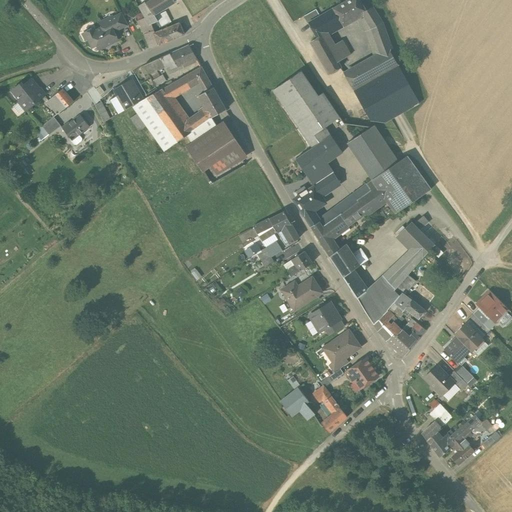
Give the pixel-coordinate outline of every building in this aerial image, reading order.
[(173,0),(153,0),(146,5),(145,3),(138,7),(145,18),(149,26),(151,25),(158,22),(155,17),(154,15),(175,2),(173,0)] [(358,0),(349,0),(334,9),(343,25),(344,26),(355,20),(354,18),(364,12),(365,11),(358,0)] [(372,7),(365,11),(364,12),(366,16),(364,17),(371,29),(381,55),(345,74),(371,121),(384,123),(391,120),(405,141),(416,136),(403,112),(419,103),(389,51),(391,48),(382,22),(372,7)] [(343,25),(334,9),(320,17),(316,10),(304,16),(317,38),(311,42),(329,75),(340,68),(337,63),(350,55),(342,41),(329,48),(322,36),(343,25)] [(165,12),(155,17),(158,22),(161,28),(171,22),(165,12)] [(111,17),(100,23),(102,28),(95,32),(93,29),(85,33),(92,48),(97,46),(99,50),(111,44),(110,42),(117,39),(113,32),(127,24),(122,14),(112,19),(111,17)] [(168,29),(155,34),(151,25),(149,26),(145,18),(137,21),(139,26),(140,25),(149,49),(171,40),(184,35),(180,23),(171,27),(170,25),(167,26),(168,29)] [(189,46),(175,52),(181,63),(195,57),(189,46)] [(175,52),(160,58),(165,67),(166,70),(181,63),(175,52)] [(165,67),(160,58),(144,66),(155,88),(165,83),(158,70),(165,67)] [(318,97),(301,73),(275,90),(314,148),(331,136),(325,128),(341,118),(323,93),(318,97)] [(225,109),(208,79),(198,84),(202,93),(198,95),(206,109),(211,119),(212,118),(225,109)] [(33,82),(31,81),(22,88),(21,87),(17,87),(14,89),(14,93),(19,100),(19,102),(25,110),(27,110),(46,95),(41,89),(38,91),(34,86),(35,85),(33,82)] [(142,100),(132,83),(116,92),(118,96),(126,110),(133,106),(142,100)] [(95,90),(100,96),(104,92),(100,87),(95,90)] [(73,102),(63,89),(46,102),(57,115),(73,102)] [(142,100),(133,106),(138,114),(147,126),(164,151),(176,143),(155,109),(168,102),(161,90),(142,100)] [(119,114),(126,110),(118,96),(111,100),(119,114)] [(110,119),(101,102),(95,106),(104,123),(110,119)] [(184,125),(168,102),(155,109),(176,143),(178,141),(190,133),(184,125)] [(206,109),(184,125),(190,133),(211,119),(206,109)] [(147,126),(138,114),(131,119),(140,131),(147,126)] [(80,116),(69,124),(69,123),(62,128),(70,138),(69,139),(71,141),(79,135),(89,127),(80,116)] [(61,126),(53,117),(42,126),(49,135),(49,136),(61,126)] [(190,133),(195,141),(217,126),(212,118),(211,119),(190,133)] [(195,141),(185,148),(203,172),(210,167),(216,175),(242,160),(219,125),(217,126),(195,141)] [(45,138),(49,135),(42,126),(39,129),(45,138)] [(350,146),(373,179),(400,161),(377,128),(350,146)] [(79,135),(71,141),(74,145),(76,145),(81,141),(81,138),(79,135)] [(298,166),(313,188),(333,175),(328,169),(346,157),(331,136),(314,148),(317,153),(298,166)] [(373,179),(371,180),(387,201),(396,214),(430,190),(407,156),(400,161),(373,179)] [(313,188),(295,200),(311,227),(319,223),(314,217),(317,215),(314,211),(320,207),(314,199),(339,183),(333,175),(313,188)] [(371,191),(358,200),(359,202),(322,228),(329,238),(366,212),(368,215),(387,201),(371,180),(366,184),(371,191)] [(290,225),(284,213),(269,220),(276,232),(286,247),(290,244),(299,239),(291,225),(290,225)] [(262,241),(276,232),(269,220),(264,222),(253,227),(262,241)] [(367,289),(357,298),(374,325),(385,313),(388,310),(393,304),(402,292),(405,295),(416,281),(408,275),(436,243),(412,220),(394,237),(406,249),(382,276),(367,289)] [(322,228),(319,223),(311,227),(330,256),(338,251),(322,228)] [(260,251),(256,254),(264,270),(274,264),(271,258),(284,251),(278,240),(260,251)] [(260,251),(256,245),(244,253),(248,259),(256,254),(260,251)] [(338,251),(330,256),(342,277),(353,269),(360,264),(345,245),(338,251)] [(312,264),(304,252),(292,260),(295,265),(287,270),(292,277),(312,264)] [(367,289),(353,269),(342,277),(357,298),(367,289)] [(312,278),(298,288),(294,283),(282,291),(287,299),(289,298),(296,309),(321,293),(312,278)] [(405,295),(402,292),(393,304),(398,307),(403,311),(402,312),(404,314),(406,317),(409,313),(419,319),(425,311),(405,295)] [(511,313),(490,292),(477,304),(498,325),(508,314),(509,316),(511,313)] [(330,303),(311,315),(310,318),(312,321),(315,321),(321,332),(325,330),(340,320),(341,320),(330,303)] [(403,311),(398,307),(395,311),(402,317),(404,314),(402,312),(403,311)] [(488,319),(478,309),(473,314),(483,324),(488,319)] [(388,310),(385,313),(394,323),(397,319),(388,310)] [(394,323),(385,313),(374,325),(378,332),(387,341),(392,335),(395,337),(402,331),(394,323)] [(483,324),(473,314),(468,319),(478,329),(483,324)] [(340,320),(325,330),(329,336),(344,327),(340,320)] [(483,340),(466,324),(455,335),(457,337),(470,350),(471,352),(483,340)] [(349,331),(325,347),(335,361),(336,362),(344,356),(348,353),(350,355),(360,348),(349,331)] [(409,339),(402,331),(395,337),(392,335),(387,341),(391,347),(392,347),(403,357),(417,341),(411,337),(409,339)] [(457,337),(444,350),(457,363),(470,350),(457,337)] [(344,356),(336,362),(335,361),(329,366),(334,373),(340,369),(349,363),(344,356)] [(367,358),(346,372),(353,383),(355,381),(361,389),(377,377),(374,372),(376,371),(367,358)] [(448,377),(437,365),(424,378),(442,396),(454,384),(455,383),(448,377)] [(334,373),(321,382),(324,387),(344,374),(340,369),(334,373)] [(454,384),(456,386),(463,380),(454,371),(448,377),(455,383),(454,384)] [(286,379),(295,391),(298,388),(301,387),(291,375),(286,379)] [(454,384),(442,396),(448,402),(460,390),(456,386),(454,384)] [(346,416),(324,387),(314,394),(319,401),(322,399),(325,402),(324,402),(334,414),(328,419),(324,425),(329,431),(346,416)] [(295,391),(281,402),(290,415),(299,408),(305,404),(308,401),(298,388),(295,391)] [(311,410),(305,404),(299,408),(307,420),(315,415),(311,410)] [(456,413),(465,424),(475,417),(466,405),(456,413)] [(433,413),(438,419),(446,411),(441,406),(433,413)] [(438,419),(422,434),(428,441),(436,433),(437,433),(452,417),(446,411),(438,419)] [(450,437),(444,443),(449,449),(462,438),(481,422),(476,416),(475,417),(465,424),(450,437)] [(495,442),(485,430),(476,438),(486,449),(495,442)] [(441,439),(436,433),(428,441),(440,457),(449,449),(444,443),(450,437),(447,434),(441,439)] [(474,452),(462,438),(452,447),(457,453),(452,458),(458,465),(474,452)]
